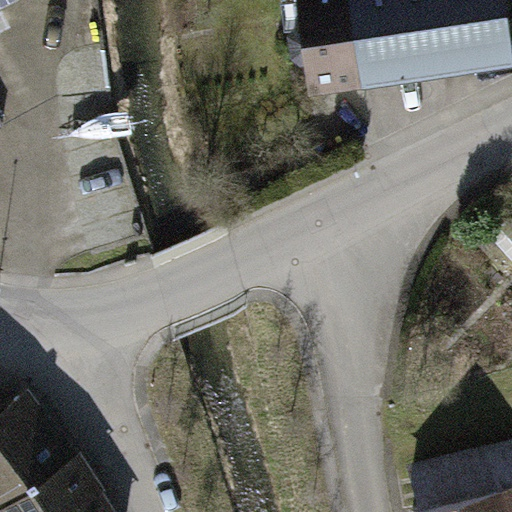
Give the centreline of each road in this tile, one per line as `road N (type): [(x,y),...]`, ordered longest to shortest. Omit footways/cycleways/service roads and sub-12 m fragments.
road 1 (residential): [(375,511),(344,218)]
road 2 (residential): [(344,218),(75,332)]
road 3 (residential): [(75,332),(144,511)]
road 4 (residential): [(344,218),(511,137)]
